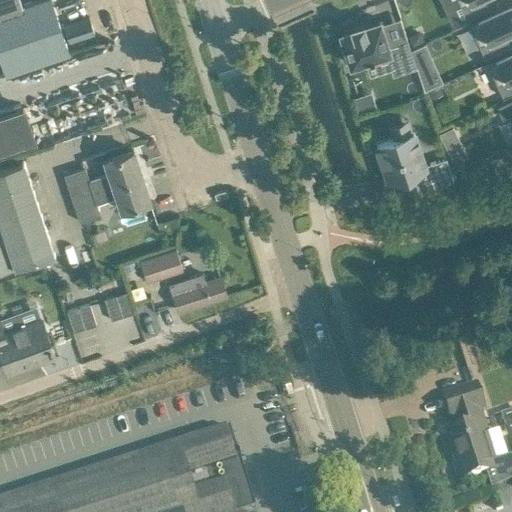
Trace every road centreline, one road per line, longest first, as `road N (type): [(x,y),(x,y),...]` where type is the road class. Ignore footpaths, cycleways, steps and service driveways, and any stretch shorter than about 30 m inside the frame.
road 1 (unclassified): [(0,400),(301,291)]
road 2 (unclassified): [(257,154),(202,172),(180,150),(129,0)]
road 3 (secondary): [(365,489),(301,291)]
road 4 (secondary): [(301,291),(257,154)]
road 5 (secondary): [(257,154),(215,29)]
